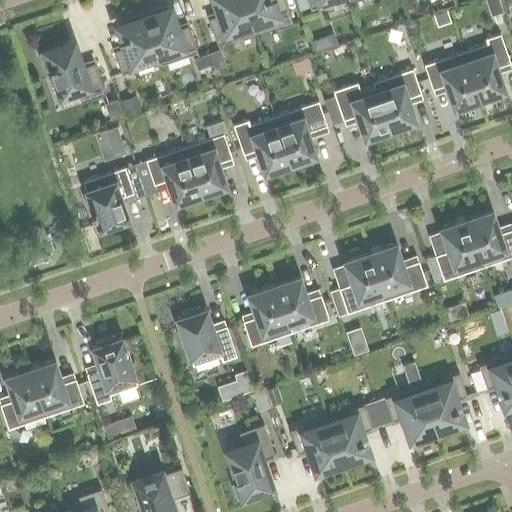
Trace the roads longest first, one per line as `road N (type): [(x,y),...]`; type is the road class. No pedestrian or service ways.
road 1 (residential): [(0,319),(511,144)]
road 2 (residential): [(499,468),(369,511)]
